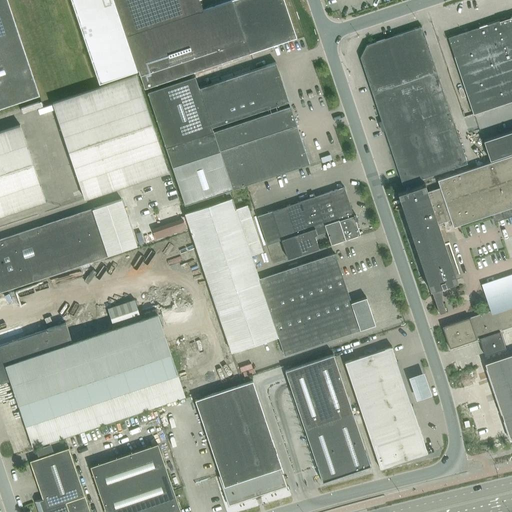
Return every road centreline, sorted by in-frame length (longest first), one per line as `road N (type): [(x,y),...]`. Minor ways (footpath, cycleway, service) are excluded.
road 1 (unclassified): [(287,511),(446,468),(456,454),(448,406),(325,35)]
road 2 (primary): [(511,483),(394,511)]
